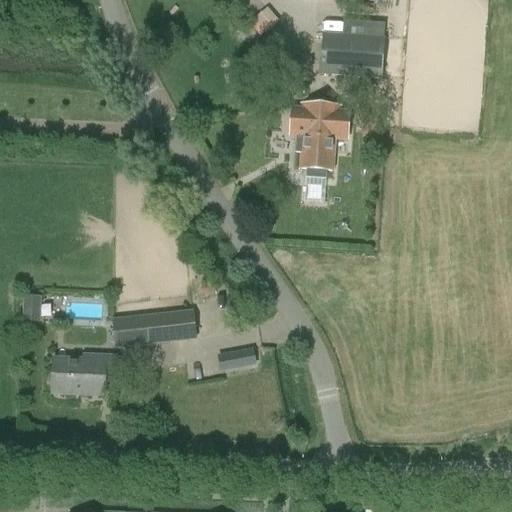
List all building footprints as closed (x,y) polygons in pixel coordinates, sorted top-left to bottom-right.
[(266,31),(277,22),(265,9),(254,18),(266,31)] [(319,76),(382,80),(384,39),(385,24),(356,22),(355,37),(322,34),(319,76)] [(306,170),(306,179),(326,181),(326,171),(332,171),(334,139),(347,140),(349,113),(339,112),(339,107),(301,105),(301,110),(291,110),(290,131),(295,131),(295,137),(296,137),(294,169),(306,170)] [(384,130),(386,113),(365,111),(363,128),(384,130)] [(40,324),(41,297),(23,297),(22,323),(40,324)] [(115,351),(197,342),(194,312),(112,321),(115,351)] [(251,353),(219,359),(222,375),(254,368),(251,353)] [(115,358),(96,357),(82,356),(82,362),(53,360),(52,394),(104,396),(105,374),(114,374),(115,358)]
